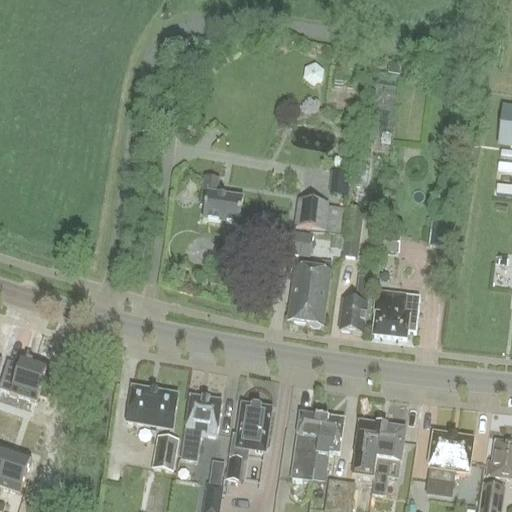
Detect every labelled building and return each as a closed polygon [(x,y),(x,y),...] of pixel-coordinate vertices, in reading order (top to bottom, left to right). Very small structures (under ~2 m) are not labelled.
[(400,77),(401,67),(390,65),(388,75),(400,77)] [(312,87),(322,83),(324,73),(315,66),(305,70),(304,81),(312,87)] [(335,77),(334,87),(357,90),(358,80),(335,77)] [(499,148),(511,149),(511,107),(505,107),(499,148)] [(333,174),(330,195),(347,197),(350,176),(333,174)] [(239,227),(243,201),(217,197),(220,181),(205,178),(201,200),(207,201),(204,221),(239,227)] [(298,202),(295,230),(341,235),(343,211),(329,209),(330,205),(329,205),(300,202),(298,202)] [(358,261),(364,213),(349,211),(342,259),(358,261)] [(433,225),(430,247),(449,250),(452,228),(433,225)] [(310,261),(314,238),(281,233),(278,256),(310,261)] [(331,252),(340,253),(342,240),(333,239),(331,252)] [(381,255),(398,257),(400,245),(383,243),(381,255)] [(324,330),(332,274),(333,265),(323,264),(321,273),(296,269),(288,325),(324,330)] [(511,267),(500,266),(497,282),(511,284),(511,279),(511,267)] [(364,337),(370,294),(371,281),(360,279),(356,305),(343,304),(340,334),(364,337)] [(416,336),(420,300),(377,295),(374,316),(376,317),(373,338),(407,342),(408,335),(416,336)] [(49,367),(24,359),(22,366),(9,362),(0,388),(0,390),(38,402),(49,367)] [(47,402),(51,391),(44,388),(40,399),(47,402)] [(173,433),(178,398),(133,390),(127,425),(173,433)] [(191,400),(186,435),(181,463),(198,466),(202,437),(217,440),(222,405),(191,400)] [(272,412),(255,410),(243,408),(238,438),(233,437),(230,461),(227,483),(241,485),(244,462),(247,463),(249,453),(266,456),(266,454),(270,451),(271,444),(268,440),(272,412)] [(313,485),(323,420),(301,416),(295,453),(302,454),(300,469),(293,468),(291,482),(313,485)] [(345,423),(323,420),(313,485),(325,487),(330,455),(340,456),(345,423)] [(376,473),(383,429),(359,425),(354,459),(362,460),(361,471),(376,473)] [(401,466),(406,432),(383,429),(376,473),(373,498),(386,500),(391,464),(401,466)] [(453,499),(454,487),(456,475),(469,477),(474,442),(434,436),(429,471),(431,471),(429,483),(427,496),(453,499)] [(174,476),(180,443),(158,439),(152,472),(174,476)] [(511,481),(511,446),(495,444),(493,464),(489,464),(487,478),(511,481)] [(0,484),(9,458),(0,454),(0,484)] [(31,465),(9,458),(0,484),(0,493),(19,500),(31,465)] [(338,511),(342,486),(330,484),(325,511),(338,511)] [(352,511),(355,488),(342,486),(338,511),(352,511)] [(221,511),(224,490),(207,487),(203,511),(221,511)] [(503,511),(507,491),(484,487),(479,511),(503,511)]
